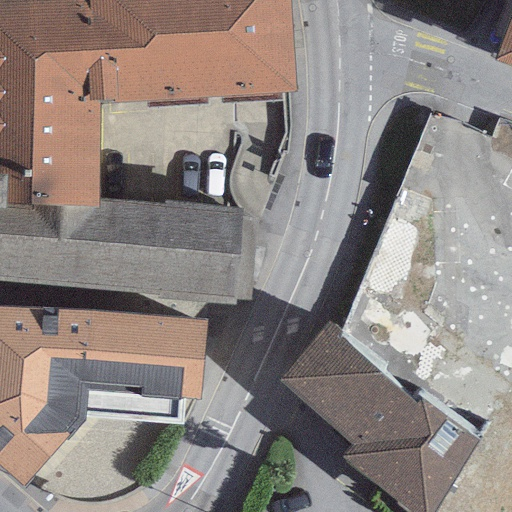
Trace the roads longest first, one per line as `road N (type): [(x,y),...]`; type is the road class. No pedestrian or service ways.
road 1 (residential): [(188,511),(310,250),(327,190),(339,50)]
road 2 (residential): [(339,50),(424,64),(511,95)]
